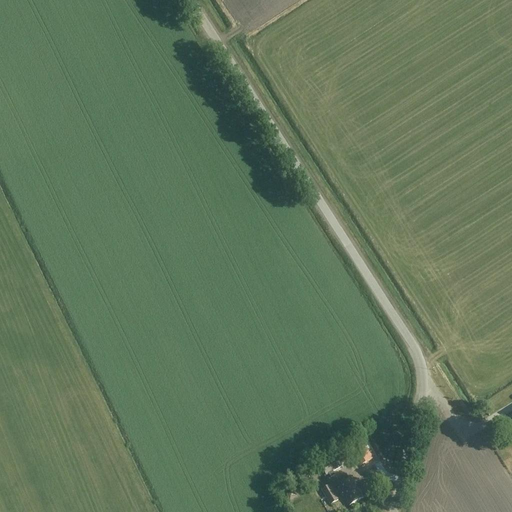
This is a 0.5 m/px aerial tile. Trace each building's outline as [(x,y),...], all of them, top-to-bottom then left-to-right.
[(491,403),(494,408),(503,403),(500,398),(491,403)] [(369,458),(360,441),(347,448),(351,457),(355,455),(359,463),(369,458)] [(341,467),(336,458),(320,468),(326,477),(341,467)] [(357,486),(352,477),(337,486),(343,497),(343,496),(349,506),(363,498),(357,486)] [(333,490),(330,485),(321,490),(329,505),(338,501),(332,491),(333,490)]
